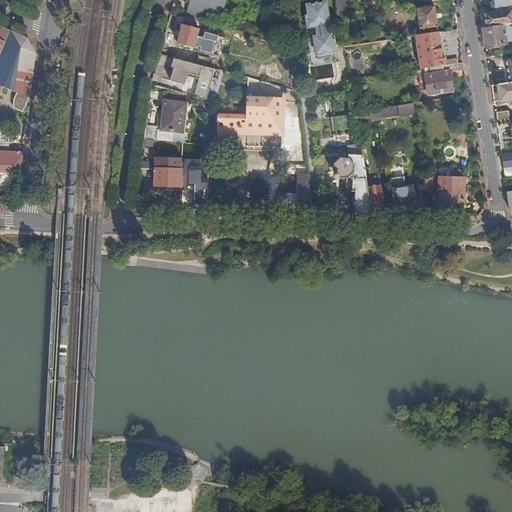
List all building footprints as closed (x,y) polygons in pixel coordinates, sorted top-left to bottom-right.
[(200,0),(201,0),(199,0),(191,0),(185,18),(201,23),(205,10),(217,14),(219,8),(225,10),(228,0),(200,0)] [(337,0),(340,16),(348,14),(346,1),(348,0),(337,0)] [(511,12),(511,0),(494,0),(496,14),(482,16),(484,29),(508,26),(511,25),(511,14),(511,13),(511,12)] [(313,67),(336,64),(337,64),(334,47),(337,43),(335,34),(330,35),(328,25),(330,24),(326,2),(308,5),(311,27),(309,28),(311,38),(308,38),(313,67)] [(435,7),(418,10),(421,30),(438,27),(435,7)] [(209,32),(183,25),(178,44),(201,51),(203,41),(206,42),(209,32)] [(508,26),(484,29),(485,40),(491,39),(492,47),(508,44),(507,43),(511,41),(511,28),(508,28),(508,26)] [(0,56),(11,32),(4,28),(0,37),(0,56)] [(459,38),(459,30),(442,33),(443,41),(459,38)] [(0,143),(20,144),(20,134),(0,128),(0,105),(2,102),(0,100),(0,95),(4,88),(17,93),(15,100),(14,108),(23,112),(29,98),(30,98),(36,55),(29,40),(28,39),(11,32),(0,56),(0,143)] [(443,60),(439,33),(416,37),(419,53),(422,52),(424,61),(420,61),(421,68),(418,68),(418,70),(447,66),(446,59),(443,60)] [(226,38),(219,37),(214,54),(221,56),(226,38)] [(178,59),(160,54),(156,66),(154,73),(167,77),(169,70),(174,72),(178,59)] [(202,58),(200,65),(212,69),(214,61),(202,58)] [(185,61),(178,59),(174,72),(181,74),(185,61)] [(464,71),(463,64),(447,66),(418,70),(419,76),(425,75),(429,96),(453,92),(450,73),(464,71)] [(238,82),(218,77),(214,96),(233,101),(238,82)] [(269,100),(270,84),(249,79),(248,99),(269,100)] [(511,83),(506,84),(492,86),(494,103),(511,99),(511,83)] [(193,97),(167,90),(163,131),(184,133),(187,104),(192,105),(193,97)] [(248,112),(248,100),(238,99),(238,110),(248,112)] [(269,100),(248,99),(248,100),(248,112),(248,117),(280,118),(280,102),(271,102),(271,100),(269,100)] [(414,108),(414,104),(380,109),(381,114),(389,113),(390,118),(415,115),(414,108)] [(381,114),(380,109),(370,111),(371,118),(372,121),(381,120),(381,114)] [(370,111),(356,113),(357,121),(371,118),(370,111)] [(497,122),(511,120),(509,111),(496,113),(497,122)] [(280,118),(248,117),(218,115),(217,131),(236,132),(282,134),(282,118),(280,118)] [(158,128),(146,126),(145,139),(157,141),(158,128)] [(356,215),(372,215),(368,189),(361,145),(349,146),(349,155),(349,159),(341,159),(335,164),(335,173),(340,178),(348,179),(351,177),(354,180),(353,191),(356,191),(357,195),(353,198),(353,205),(356,208),(356,215)] [(0,172),(21,173),(22,164),(23,154),(0,152),(0,172)] [(511,154),(502,156),(504,170),(511,168),(511,154)] [(182,163),(156,161),(155,189),(182,190),(182,163)] [(298,213),(313,214),(309,176),(300,176),(298,213)] [(425,179),(427,194),(434,193),(431,178),(425,179)] [(465,179),(440,179),(439,204),(465,205),(465,179)] [(198,210),(208,210),(209,183),(205,184),(205,186),(203,186),(202,193),(195,193),(194,210),(198,210)] [(387,216),(396,216),(394,203),(384,204),(381,186),(368,189),(372,215),(387,216)] [(396,216),(417,217),(412,188),(392,191),(394,203),(396,216)]
